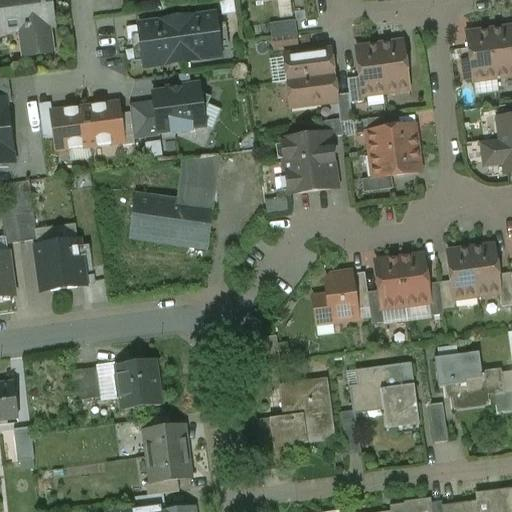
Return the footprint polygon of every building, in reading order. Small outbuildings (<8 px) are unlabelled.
[(45,0),(0,0),(0,31),(25,28),(29,52),(52,49),(45,0)] [(233,2),(220,4),(221,17),(235,15),(233,2)] [(215,16),(176,21),(182,63),(220,58),(215,16)] [(176,21),(138,27),(140,40),(144,69),(182,63),(176,21)] [(295,22),(269,25),(271,41),(297,38),(295,22)] [(138,27),(126,29),(128,42),(140,40),(138,27)] [(502,31),(490,32),(496,80),(511,77),(511,31),(502,33),(502,31)] [(490,32),(478,34),(479,36),(466,37),(472,83),(496,80),(490,32)] [(403,46),(391,47),(390,45),(379,47),(385,95),(409,91),(403,46)] [(379,47),(367,49),(367,51),(355,52),(359,79),(361,98),(362,98),(385,95),(379,47)] [(331,54),(283,60),(286,84),(334,77),(331,54)] [(334,77),(286,84),(290,107),(337,101),(337,97),(334,77)] [(8,79),(0,80),(0,101),(3,101),(4,105),(11,104),(8,79)] [(359,79),(347,81),(348,96),(350,105),(363,104),(362,98),(361,98),(359,79)] [(167,93),(152,95),(153,105),(157,135),(159,135),(173,133),(173,136),(190,134),(189,131),(205,129),(203,115),(200,95),(199,86),(167,91),(167,93)] [(211,99),(201,95),(200,95),(203,115),(204,115),(211,99)] [(348,96),(337,97),(337,101),(339,121),(340,125),(341,125),(352,123),(350,105),(348,96)] [(0,101),(0,133),(9,132),(7,115),(5,115),(4,105),(3,101),(0,101)] [(117,105),(84,110),(90,149),(112,146),(112,142),(122,140),(119,116),(117,105)] [(153,105),(130,108),(134,140),(159,137),(159,135),(157,135),(153,105)] [(84,110),(52,114),(56,149),(66,148),(67,152),(90,149),(84,110)] [(130,115),(119,116),(122,140),(133,139),(130,115)] [(511,118),(505,119),(506,131),(499,132),(500,145),(481,147),(484,167),(505,164),(507,175),(511,174),(511,118)] [(383,119),(355,123),(357,136),(366,134),(366,133),(385,131),(383,119)] [(339,121),(321,124),(323,137),(329,136),(329,140),(342,138),(341,125),(340,125),(339,121)] [(385,131),(366,133),(366,134),(370,157),(417,151),(415,139),(414,140),(412,127),(385,131)] [(9,132),(0,133),(0,165),(12,164),(7,133),(9,133),(9,132)] [(323,137),(281,142),(288,197),(336,190),(333,164),(332,152),(331,152),(329,140),(329,136),(323,137)] [(133,139),(122,140),(123,148),(134,146),(133,139)] [(417,151),(370,157),(373,180),(373,181),(391,179),(418,175),(417,163),(419,163),(417,151)] [(220,159),(182,165),(177,202),(213,207),(220,159)] [(391,179),(373,181),(373,180),(361,182),(363,194),(393,191),(391,179)] [(29,184),(11,186),(14,207),(15,216),(33,213),(29,184)] [(177,202),(135,197),(130,240),(207,251),(213,207),(177,202)] [(14,207),(0,208),(0,210),(1,218),(15,216),(14,207)] [(33,213),(15,216),(19,244),(37,242),(33,213)] [(15,216),(1,218),(6,246),(19,244),(15,216)] [(77,242),(36,247),(43,294),(84,288),(77,242)] [(494,250),(482,251),(482,249),(470,251),(476,298),(499,295),(500,295),(498,277),(494,250)] [(470,251),(459,252),(459,254),(447,256),(450,283),(453,302),(454,301),(476,298),(470,251)] [(7,254),(0,255),(0,299),(13,298),(7,254)] [(423,259),(411,261),(410,259),(399,260),(405,308),(428,305),(429,305),(426,286),(423,259)] [(399,260),(387,262),(387,264),(375,265),(379,293),(381,311),(382,311),(405,308),(399,260)] [(351,275),(331,277),(325,285),(327,298),(313,300),(316,325),(357,320),(356,312),(351,276),(351,275)] [(364,275),(351,276),(356,312),(369,310),(367,295),(364,275)] [(511,293),(510,275),(498,277),(500,295),(499,295),(501,309),(511,307),(511,293)] [(450,283),(438,285),(442,313),(455,311),(454,301),(453,302),(450,283)] [(438,285),(426,286),(429,305),(428,305),(430,319),(443,317),(442,313),(438,285)] [(379,293),(367,295),(369,310),(371,326),(384,325),(382,311),(381,311),(379,293)] [(276,338),(250,341),(252,355),(278,351),(276,338)] [(278,351),(252,355),(254,369),(280,365),(278,351)] [(478,355),(434,360),(438,389),(449,388),(452,410),(489,405),(488,397),(493,397),(504,395),(501,374),(481,376),(478,355)] [(154,362),(117,367),(118,377),(115,377),(118,399),(121,399),(123,412),(160,407),(154,362)] [(411,365),(355,373),(357,388),(349,389),(352,409),(383,405),(386,431),(419,427),(411,365)] [(117,367),(98,369),(102,399),(102,402),(118,399),(115,377),(118,377),(117,367)] [(98,369),(72,373),(76,403),(102,399),(98,369)] [(511,372),(501,374),(504,395),(493,397),(496,415),(511,413),(511,372)] [(324,384),(285,389),(289,421),(273,423),(276,447),(277,447),(332,440),(324,384)] [(14,385),(0,386),(0,421),(18,419),(14,385)] [(442,405),(428,407),(434,445),(447,443),(442,405)] [(355,412),(341,414),(346,457),(361,455),(355,412)] [(169,418),(137,422),(138,430),(139,435),(144,434),(144,433),(171,430),(169,418)] [(273,423),(260,425),(266,469),(280,467),(277,447),(276,447),(273,423)] [(171,430),(144,433),(144,434),(150,484),(151,485),(177,482),(190,480),(183,428),(171,430)] [(30,429),(13,431),(17,463),(34,461),(30,429)] [(177,482),(151,485),(150,484),(145,485),(147,498),(163,496),(179,494),(177,482)] [(511,511),(511,491),(476,496),(477,504),(459,507),(459,511),(511,511)] [(147,498),(133,500),(134,511),(164,511),(163,496),(147,498)] [(389,511),(430,511),(429,503),(389,508),(389,511)]
